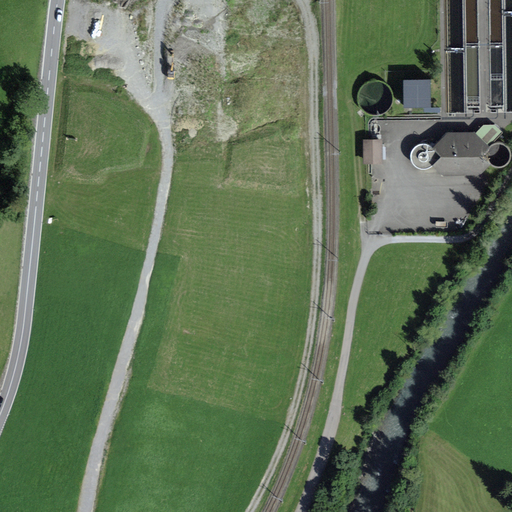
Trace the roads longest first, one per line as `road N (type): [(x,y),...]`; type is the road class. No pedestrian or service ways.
road 1 (primary): [(57,0),(24,318),(0,414)]
road 2 (unclassified): [(303,511),(333,419),(364,253),(385,240),(473,234)]
road 3 (track): [(348,98),(364,253)]
